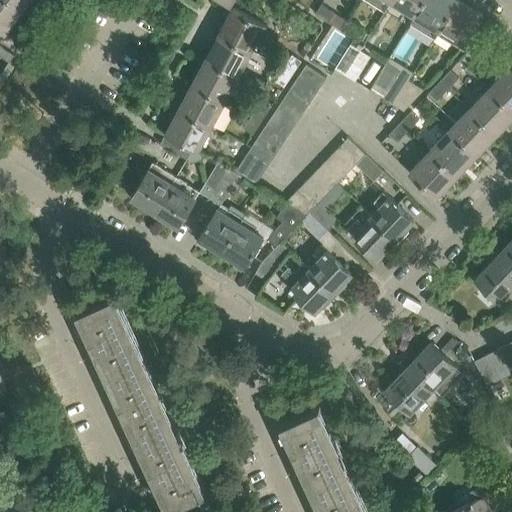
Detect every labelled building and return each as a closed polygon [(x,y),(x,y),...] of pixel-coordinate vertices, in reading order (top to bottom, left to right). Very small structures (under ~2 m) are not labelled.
[(0,0),(0,28),(5,32),(22,9),(8,0),(0,0)] [(8,0),(22,9),(28,0),(8,0)] [(368,0),(384,10),(390,1),(390,0),(368,0)] [(390,0),(390,1),(414,16),(424,0),(390,0)] [(424,0),(414,16),(439,31),(457,0),(424,0)] [(457,0),(439,31),(464,46),(483,13),(461,0),(457,0)] [(321,4),(315,14),(329,22),(335,12),(321,4)] [(233,6),(219,33),(252,50),(266,24),(233,6)] [(358,40),(365,29),(348,18),(341,29),(358,40)] [(219,33),(205,58),(239,76),(252,50),(219,33)] [(479,39),(469,49),(477,57),(487,46),(479,39)] [(335,67),(346,73),(360,50),(350,43),(335,67)] [(370,56),(360,50),(346,73),(355,79),(370,56)] [(293,53),(284,67),(294,73),(302,60),(293,53)] [(205,58),(192,83),(226,101),(239,76),(205,58)] [(326,76),(306,63),(300,73),(320,86),(326,76)] [(386,64),(370,88),(394,103),(409,78),(386,64)] [(294,73),(284,67),(275,80),(285,86),(294,73)] [(511,69),(509,67),(488,88),(511,110),(511,69)] [(449,70),(439,81),(447,89),(458,77),(449,70)] [(313,96),(320,86),(300,73),(294,83),(313,96)] [(423,87),(409,78),(394,103),(404,109),(423,87)] [(436,100),(447,89),(439,81),(428,92),(436,100)] [(213,126),(226,101),(192,83),(179,108),(213,126)] [(307,105),(313,96),(294,83),(287,92),(307,105)] [(495,134),(511,116),(511,110),(488,88),(468,109),(495,134)] [(287,92),(281,102),(300,115),(307,105),(287,92)] [(252,115),(262,121),(270,108),(261,102),(252,115)] [(281,102),(274,112),(294,125),(300,115),(281,102)] [(165,133),(194,148),(199,151),(213,126),(179,108),(165,133)] [(476,155),(495,134),(468,109),(448,129),(476,155)] [(419,118),(411,110),(399,122),(407,130),(419,118)] [(274,112),(268,121),(288,134),(294,125),(274,112)] [(268,121),(262,131),(281,144),(288,134),(268,121)] [(399,122),(389,133),(397,140),(407,130),(399,122)] [(456,175),(476,155),(448,129),(429,150),(456,175)] [(275,154),(281,144),(262,131),(255,141),(275,154)] [(165,133),(160,143),(188,158),(192,150),(194,148),(165,133)] [(341,144),(359,161),(366,153),(348,136),(341,144)] [(275,154),(255,141),(252,146),(249,151),(268,164),(275,154)] [(359,161),(341,144),(332,152),(350,170),(357,163),(359,161)] [(436,196),(456,175),(429,150),(410,170),(436,196)] [(249,151),(242,161),(262,174),(268,164),(249,151)] [(342,179),(350,170),(332,152),(323,162),(342,179)] [(374,180),(383,170),(366,153),(359,161),(357,163),(374,180)] [(132,195),(156,210),(177,176),(153,161),(132,195)] [(204,184),(214,189),(227,167),(218,161),(204,184)] [(242,161),(236,170),(256,182),(262,174),(242,161)] [(333,188),(338,183),(342,179),(323,162),(315,170),(333,188)] [(228,167),(227,167),(214,189),(214,190),(196,219),(206,225),(199,236),(222,251),(243,217),(229,209),(227,212),(219,206),(221,203),(230,188),(237,177),(226,170),(228,167)] [(315,170),(306,179),(324,196),(333,188),(315,170)] [(237,177),(230,188),(235,191),(244,177),(239,174),(237,177)] [(199,190),(177,176),(156,210),(178,224),(199,190)] [(298,188),(316,205),(324,196),(306,179),(298,188)] [(310,211),(328,229),(335,221),(325,212),(345,190),(338,183),(333,188),(324,196),(316,205),(310,211)] [(285,201),(286,201),(307,214),(310,211),(316,205),(298,188),(285,201)] [(381,206),(372,215),(396,238),(414,219),(383,190),(374,199),(381,206)] [(273,195),(268,191),(264,197),(270,200),(273,195)] [(283,220),(267,237),(278,244),(282,240),(300,221),(307,214),(286,201),(277,216),(283,220)] [(344,223),(348,227),(378,257),(396,238),(372,215),(361,205),(344,223)] [(318,239),(328,229),(310,211),(307,214),(300,221),(318,239)] [(222,251),(245,265),(264,235),(255,229),(257,226),(243,217),(222,251)] [(511,239),(499,253),(511,265),(511,239)] [(278,244),(263,260),(255,271),(267,279),(290,249),(282,240),(278,244)] [(319,258),(309,268),(333,291),(352,272),(321,242),(312,252),(319,258)] [(511,265),(499,253),(476,276),(500,299),(511,286),(511,265)] [(303,262),(294,271),(289,265),(280,275),(316,309),(333,291),(309,268),(303,262)] [(110,375),(146,358),(116,293),(77,310),(78,312),(80,311),(92,337),(90,338),(96,350),(98,349),(110,375)] [(511,340),(499,347),(511,372),(511,371),(511,340)] [(443,395),(464,373),(453,362),(431,341),(409,364),(443,395)] [(511,372),(499,347),(487,353),(499,378),(511,372)] [(487,384),(499,378),(487,353),(475,359),(487,384)] [(146,358),(110,375),(122,402),(120,403),(126,415),(128,414),(140,441),(177,424),(146,358)] [(443,395),(409,364),(379,395),(394,410),(395,409),(395,408),(401,401),(411,410),(433,387),(442,395),(443,395)] [(301,461),(314,488),(350,471),(320,405),(281,423),(282,424),(284,423),(296,449),(294,450),(299,462),(301,461)] [(177,424),(140,441),(152,468),(150,469),(156,481),(158,480),(170,505),(167,506),(168,508),(207,490),(177,424)] [(408,455),(428,474),(438,464),(418,445),(408,455)] [(369,511),(350,471),(314,488),(324,511),(369,511)] [(486,511),(498,506),(486,483),(472,490),(476,499),(449,511),(486,511)]
